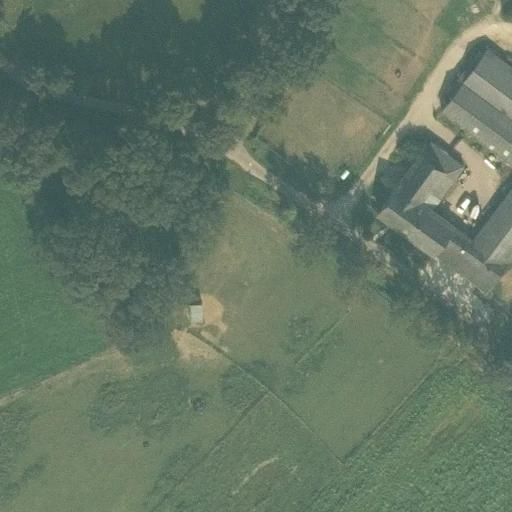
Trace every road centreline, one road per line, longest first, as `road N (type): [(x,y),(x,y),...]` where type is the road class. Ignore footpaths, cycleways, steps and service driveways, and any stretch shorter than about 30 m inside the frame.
road 1 (unclassified): [(511,349),(216,139),(302,0)]
road 2 (track): [(216,139),(153,110),(59,96),(0,70)]
